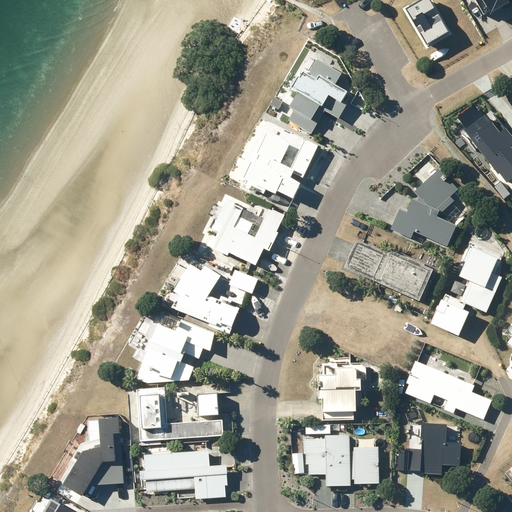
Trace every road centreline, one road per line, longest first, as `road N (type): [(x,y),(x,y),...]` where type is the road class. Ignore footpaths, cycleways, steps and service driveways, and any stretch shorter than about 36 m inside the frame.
road 1 (residential): [(269,511),(267,366),(285,309),(341,173),(417,101)]
road 2 (unknown): [(445,511),(511,401)]
